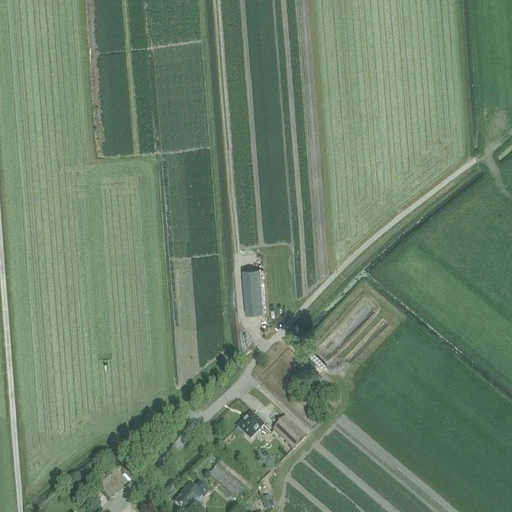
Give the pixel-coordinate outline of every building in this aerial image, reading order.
[(259,270),(242,271),(245,315),(262,313),(259,270)] [(349,386),(356,383),(354,377),(347,380),(349,386)] [(237,428),(250,440),(264,426),(254,416),(251,413),(237,428)] [(306,437),(286,418),(273,430),(293,450),(306,437)] [(245,489),(217,465),(209,475),(237,499),(245,489)] [(113,475),(111,477),(100,486),(111,500),(124,489),(113,475)] [(209,493),(201,486),(195,492),(188,487),(174,503),(185,511),(190,511),(203,497),(204,498),(209,493)]
